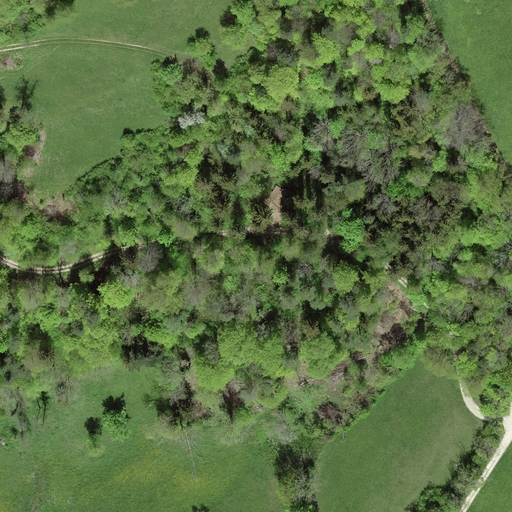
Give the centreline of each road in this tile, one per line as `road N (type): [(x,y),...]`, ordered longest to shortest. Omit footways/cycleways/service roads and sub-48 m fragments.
road 1 (track): [(511,421),(473,410),(442,324),(359,235),(204,234),(60,269),(0,257)]
road 2 (track): [(291,511),(338,429),(404,339),(385,262)]
road 3 (track): [(511,188),(421,0)]
road 4 (track): [(0,49),(81,41),(194,62)]
